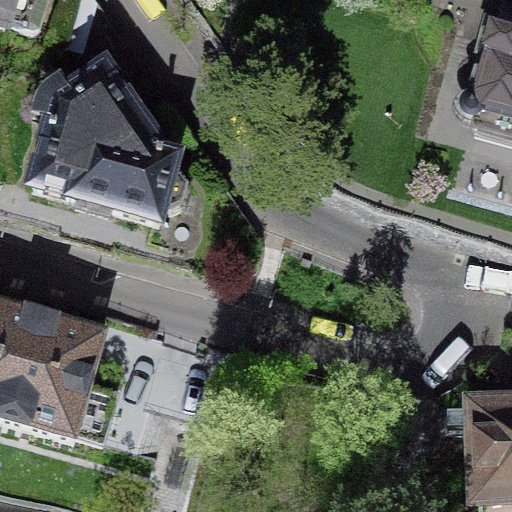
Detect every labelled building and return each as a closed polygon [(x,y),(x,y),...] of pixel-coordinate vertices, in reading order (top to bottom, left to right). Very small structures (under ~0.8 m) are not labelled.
[(0,0),(0,34),(4,35),(5,30),(33,38),(39,35),(48,0),(0,0)] [(511,37),(489,31),(481,60),(485,61),(473,103),(471,103),(469,103),(467,104),(466,105),(464,106),(463,108),(462,109),(461,110),(461,112),(460,114),(460,115),(460,117),(461,118),(461,120),(462,122),(463,123),(464,124),(465,125),(466,126),(467,127),(468,128),(475,140),(511,149),(511,37)] [(49,130),(31,194),(158,230),(162,216),(170,218),(180,213),(185,193),(179,184),(171,182),(173,175),(142,131),(104,75),(69,99),(71,103),(69,104),(66,104),(63,106),(62,106),(60,108),(59,109),(57,110),(56,112),(54,114),(53,116),(52,121),(51,125),(51,127),(52,131),(49,130)] [(0,311),(0,425),(73,446),(75,441),(102,448),(115,400),(88,393),(103,340),(42,323),(0,311)] [(510,415),(477,415),(477,437),(479,507),(480,507),(480,511),(511,511),(511,405),(510,405),(510,415)] [(0,498),(0,511),(47,511),(48,510),(0,498)]
